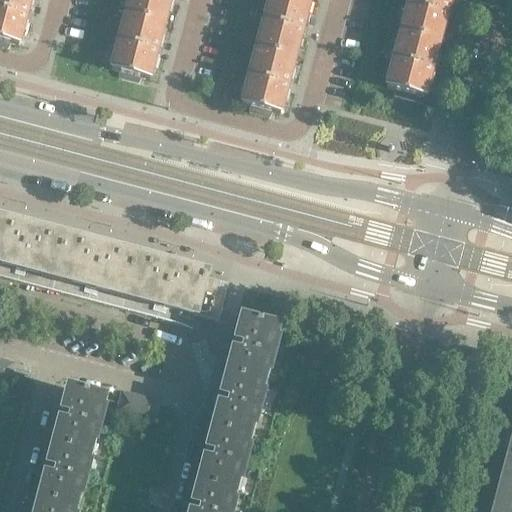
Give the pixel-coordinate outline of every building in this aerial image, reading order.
[(25,25),(29,12),(27,11),(29,0),(0,0),(0,48),(7,50),(10,45),(17,47),(23,25),(25,25)] [(170,5),(171,0),(129,0),(125,15),(163,25),(169,4),(170,5)] [(301,39),(304,26),(303,25),(308,5),(290,0),(269,0),(256,50),(294,60),(299,39),(301,39)] [(446,11),(449,0),(408,0),(400,33),(438,43),(444,20),(446,20),(448,11),(446,11)] [(156,60),(159,47),(158,46),(163,25),(125,15),(110,72),(118,74),(118,80),(138,85),(141,80),(148,82),(154,60),(156,60)] [(431,75),(434,67),(432,66),(438,43),(400,33),(385,89),(392,91),(392,97),(413,103),(416,97),(423,99),(430,75),(431,75)] [(286,95),(290,81),(288,81),(294,60),(256,50),(241,106),(248,108),(248,114),(269,120),(271,115),(279,116),(285,94),(286,95)] [(0,279),(52,293),(65,242),(0,224),(0,279)] [(227,286),(203,279),(203,278),(65,242),(52,293),(174,325),(176,318),(191,321),(192,318),(193,317),(217,323),(227,286)] [(265,386),(279,331),(240,321),(234,345),(238,346),(236,354),(231,353),(225,376),(265,386)] [(0,383),(9,386),(14,364),(1,361),(0,365),(0,383)] [(250,441),(265,386),(225,376),(219,399),(223,400),(221,408),(217,407),(211,430),(250,441)] [(91,456),(106,401),(67,391),(60,414),(65,416),(62,424),(58,423),(52,446),(91,456)] [(128,417),(133,396),(120,393),(115,414),(128,417)] [(141,421),(146,399),(133,396),(128,417),(141,421)] [(154,424),(159,403),(146,399),(141,421),(154,424)] [(511,511),(511,428),(510,435),(506,433),(502,449),(507,450),(490,511),(511,511)] [(236,495),(250,441),(211,430),(205,453),(209,454),(207,463),(203,462),(197,484),(236,495)] [(77,510),(91,456),(52,446),(46,469),(50,470),(48,478),(44,477),(38,500),(77,510)] [(231,511),(236,495),(197,484),(192,503),(191,507),(195,508),(193,511),(231,511)] [(76,511),(77,510),(38,500),(34,511),(76,511)]
